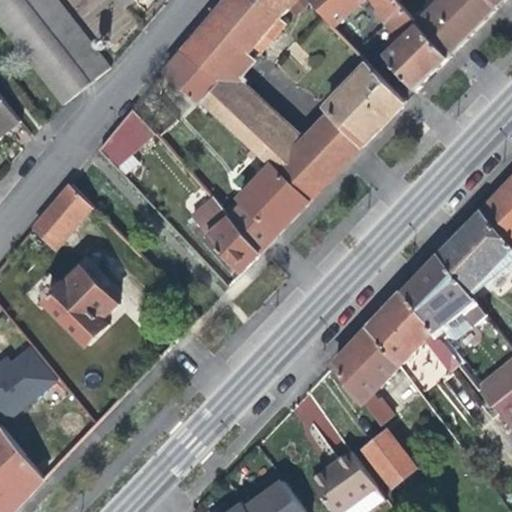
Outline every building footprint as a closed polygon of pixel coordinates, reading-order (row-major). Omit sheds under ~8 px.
[(111,68),(56,0),(0,0),(0,23),(64,105),(111,68)] [(116,0),(124,9),(133,0),(116,0)] [(202,105),(223,125),(244,102),(235,95),(245,84),(232,72),(251,50),(267,33),(272,39),(286,24),(281,19),(298,0),(227,0),(198,35),(182,53),(218,86),(202,105)] [(365,0),(310,0),(335,27),(354,10),(365,0)] [(398,0),(367,0),(371,3),(374,0),(390,20),(393,25),(400,34),(394,39),(398,44),(418,23),(398,0)] [(499,7),(491,0),(441,0),(418,23),(452,56),(477,31),(499,7)] [(393,25),(390,20),(385,25),(388,29),(393,25)] [(418,23),(398,44),(388,54),(418,92),(435,75),(452,56),(418,23)] [(272,39),(267,33),(251,50),(258,56),(272,39)] [(218,86),(182,53),(166,73),(202,105),(218,86)] [(257,67),(246,57),(232,72),(243,82),(257,67)] [(335,114),(367,145),(386,126),(409,102),(370,64),(328,107),(335,114)] [(20,119),(0,93),(0,135),(3,133),(20,119)] [(252,109),(244,102),(223,125),(232,132),(252,109)] [(273,168),(298,149),(252,109),(232,132),(252,151),(257,155),(273,168)] [(100,151),(117,169),(124,163),(156,134),(134,110),(100,151)] [(298,149),(273,168),(310,205),(367,145),(335,114),(309,137),(304,144),(298,149)] [(298,137),(304,144),(309,137),(304,132),(298,137)] [(252,160),(257,155),(252,151),(248,156),(252,160)] [(130,170),(124,163),(117,169),(123,176),(130,170)] [(241,200),(246,205),(277,237),(297,218),(310,205),(273,168),(241,200)] [(511,180),(507,185),(484,209),(511,244),(511,180)] [(93,208),(71,186),(36,227),(55,247),(93,208)] [(211,237),(231,217),(227,213),(213,199),(193,218),(211,237)] [(277,237),(246,205),(236,215),(231,210),(227,213),(231,217),(264,251),(277,237)] [(465,229),(440,256),(474,300),(511,268),(511,244),(484,209),(465,229)] [(264,251),(231,217),(211,237),(244,270),(254,261),(264,251)] [(461,310),(474,300),(440,256),(422,274),(405,292),(440,338),(445,335),(439,325),(445,321),(446,313),(454,308),(461,310)] [(119,304),(83,268),(47,304),(89,345),(102,332),(109,325),(104,319),(119,304)] [(426,340),(429,344),(440,338),(405,292),(387,312),(370,329),(400,367),(426,340)] [(487,317),(474,300),(461,310),(475,327),(487,317)] [(337,364),(368,402),(374,395),(400,367),(370,329),(355,345),(337,364)] [(455,357),(440,338),(429,344),(428,351),(441,367),(455,357)] [(511,361),(479,388),(494,407),(511,392),(511,361)] [(378,401),(374,395),(368,402),(385,423),(397,414),(386,400),(378,401)] [(12,511),(29,497),(48,479),(0,426),(0,510),(1,511),(12,511)] [(391,432),(368,450),(397,487),(419,469),(391,432)] [(335,465),(312,481),(333,511),(371,511),(388,500),(353,452),(335,465)] [(310,511),(287,480),(250,507),(253,511),(310,511)] [(253,511),(250,507),(247,503),(234,511),(253,511)]
